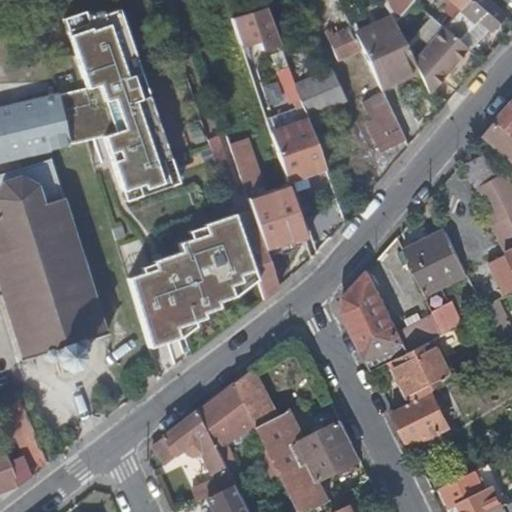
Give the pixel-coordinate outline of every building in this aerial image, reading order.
[(395,0),(387,9),(391,17),(394,25),(413,3),(410,0),(395,0)] [(468,0),(447,0),(450,3),(434,21),(443,28),(468,0)] [(506,17),(486,0),(470,0),(445,30),(458,42),(478,20),(492,32),(506,17)] [(266,8),(232,18),(241,45),(256,40),(260,51),(280,45),(266,8)] [(85,88),(57,95),(69,144),(85,140),(102,137),(120,192),(143,185),(147,194),(169,187),(166,176),(174,173),(148,95),(140,99),(132,76),(140,73),(119,9),(103,14),(102,10),(85,16),(84,11),(62,18),(85,88)] [(355,33),(376,78),(382,91),(403,81),(405,84),(420,77),(413,63),(394,25),(391,17),(355,33)] [(443,28),(434,21),(431,18),(418,33),(429,43),(443,28)] [(338,61),(362,50),(356,38),(355,39),(346,20),(324,31),(338,61)] [(443,28),(429,43),(413,63),(420,77),(429,95),(468,50),(458,42),(445,30),(443,28)] [(283,51),(269,56),(290,112),(303,107),(295,85),(283,51)] [(332,69),(295,85),(310,116),(346,100),(332,69)] [(140,73),(132,76),(140,99),(148,95),(140,73)] [(403,81),(382,91),(383,93),(383,94),(405,84),(403,81)] [(383,94),(383,93),(362,103),(371,124),(379,120),(392,114),(383,94)] [(0,161),(68,145),(57,96),(0,109),(0,161)] [(511,104),(497,122),(511,134),(511,104)] [(290,112),(266,121),(270,132),(308,120),(303,107),(290,112)] [(379,120),(393,148),(405,142),(392,114),(379,120)] [(308,120),(270,132),(287,183),(325,169),(317,146),(308,120)] [(379,120),(371,124),(367,126),(380,154),(393,148),(379,120)] [(511,134),(497,122),(485,135),(511,158),(511,134)] [(215,136),(208,139),(230,204),(240,200),(236,187),(233,188),(229,176),(233,175),(221,139),(217,141),(215,136)] [(246,141),(229,147),(239,173),(243,185),(245,190),(261,185),(246,141)] [(484,153),(463,164),(474,187),(477,186),(495,177),(484,153)] [(105,335),(50,159),(12,171),(11,170),(4,172),(5,174),(0,175),(0,292),(22,361),(41,355),(43,360),(48,362),(53,360),(58,374),(82,366),(78,353),(85,350),(86,346),(85,341),(105,335)] [(327,174),(338,203),(349,198),(338,170),(327,174)] [(511,178),(508,171),(495,177),(477,186),(495,222),(511,213),(511,178)] [(166,176),(169,187),(178,184),(174,173),(166,176)] [(239,173),(233,175),(229,176),(233,188),(236,187),(243,185),(239,173)] [(143,185),(120,192),(124,202),(147,194),(143,185)] [(251,209),(265,250),(288,243),(289,246),(306,240),(288,186),(248,200),(251,209)] [(252,270),(262,300),(277,288),(265,250),(251,209),(233,215),(252,270)] [(126,276),(147,348),(177,339),(175,329),(204,317),(203,313),(219,307),(217,302),(233,296),(229,286),(241,281),(239,275),(252,270),(233,215),(203,225),(203,226),(206,234),(190,240),(178,243),(181,252),(152,262),(153,267),(141,272),(126,276)] [(494,226),(506,252),(511,248),(511,225),(508,219),(494,226)] [(188,231),(190,240),(206,234),(203,226),(188,231)] [(426,296),(469,276),(447,230),(413,246),(415,251),(407,255),(410,263),(426,296)] [(415,251),(413,246),(405,251),(407,255),(415,251)] [(406,265),(410,263),(407,255),(405,251),(400,253),(406,265)] [(140,267),(141,272),(153,267),(152,262),(140,267)] [(390,363),(437,339),(444,336),(434,314),(399,331),(368,271),(345,298),(343,313),(372,372),(390,363)] [(511,337),(497,308),(487,314),(498,337),(501,344),(511,338),(511,337)] [(433,392),(457,380),(437,339),(390,363),(410,403),(433,392)] [(301,511),(309,511),(331,501),(321,481),(361,461),(342,422),(306,439),(291,410),(278,416),(255,369),(237,382),(259,426),(270,448),(286,480),(301,511)] [(229,468),(237,484),(246,479),(228,442),(259,426),(237,382),(199,410),(229,468)] [(392,412),(411,448),(429,438),(432,443),(445,437),(443,432),(451,428),(433,392),(410,403),(392,412)] [(25,398),(3,406),(11,426),(31,476),(51,461),(25,398)] [(3,406),(0,406),(0,430),(11,426),(3,406)] [(199,410),(153,445),(156,450),(154,451),(164,465),(178,456),(191,444),(194,449),(200,444),(214,474),(216,474),(229,468),(199,410)] [(0,448),(0,499),(16,487),(0,448)] [(280,483),(286,480),(270,448),(258,454),(271,480),(277,478),(280,483)] [(464,511),(495,511),(510,505),(491,464),(442,489),(451,508),(461,503),(487,490),(489,495),(463,508),(464,511)] [(225,492),(238,486),(237,484),(229,468),(216,474),(219,479),(225,492)] [(212,497),(219,495),(225,492),(219,479),(196,490),(202,502),(212,497)] [(250,511),(238,486),(225,492),(219,495),(227,511),(250,511)] [(461,503),(463,508),(489,495),(487,490),(461,503)] [(212,497),(219,511),(227,511),(219,495),(212,497)] [(511,511),(511,503),(510,505),(495,511),(511,511)]
